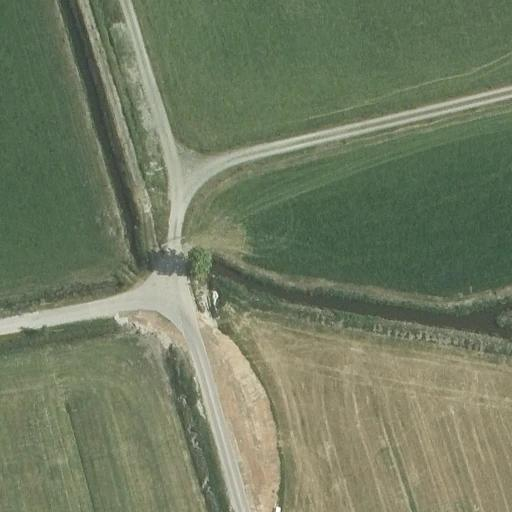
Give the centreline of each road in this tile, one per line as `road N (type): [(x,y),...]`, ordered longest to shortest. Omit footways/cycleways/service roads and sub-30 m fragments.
road 1 (unclassified): [(0,318),(176,283),(246,511)]
road 2 (track): [(164,160),(511,75)]
road 3 (track): [(176,283),(154,48),(138,0)]
